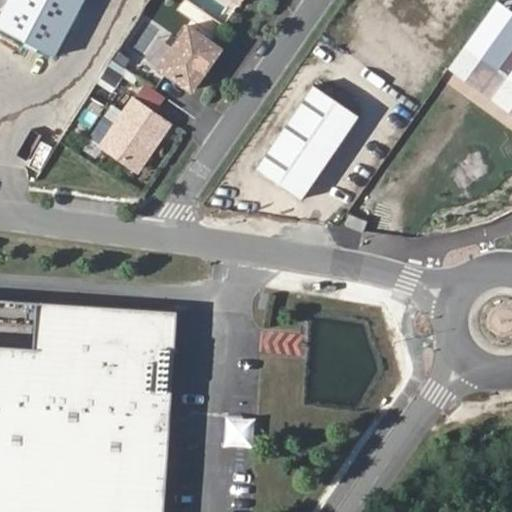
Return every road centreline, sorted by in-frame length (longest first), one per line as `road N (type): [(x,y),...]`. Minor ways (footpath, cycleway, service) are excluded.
road 1 (tertiary): [(157,236),(337,261),(453,295)]
road 2 (residential): [(321,0),(157,236)]
road 3 (unknown): [(247,248),(213,511)]
road 4 (residential): [(460,361),(359,511)]
road 5 (tertiary): [(0,214),(157,236)]
